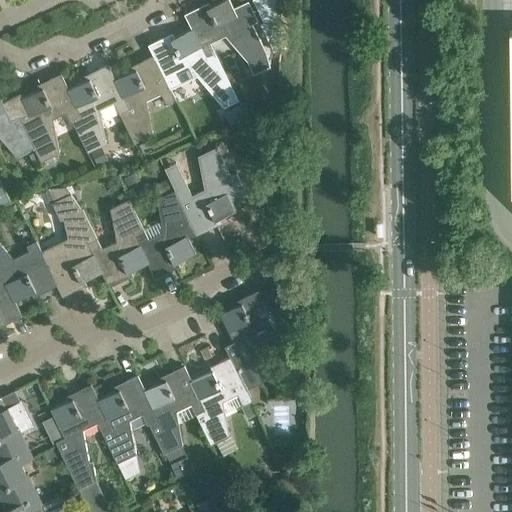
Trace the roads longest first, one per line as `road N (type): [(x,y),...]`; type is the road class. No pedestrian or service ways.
road 1 (tertiary): [(404,511),(400,0)]
road 2 (residential): [(0,371),(80,332),(111,336),(301,247)]
road 3 (unknown): [(492,511),(484,498),(472,282)]
road 4 (residential): [(0,53),(23,64),(61,45),(77,47),(155,12),(158,0)]
